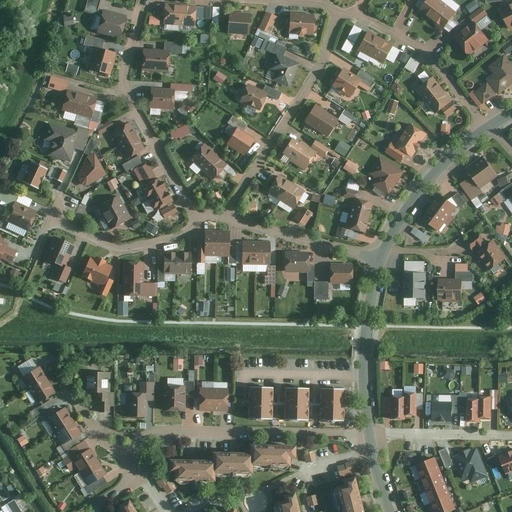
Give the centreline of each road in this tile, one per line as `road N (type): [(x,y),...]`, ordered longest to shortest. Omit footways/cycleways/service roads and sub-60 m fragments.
road 1 (residential): [(126,457),(133,441),(162,433),(370,438)]
road 2 (residential): [(145,0),(125,69),(127,93),(175,184),(201,213)]
road 3 (residential): [(227,219),(314,78),(339,11)]
road 4 (residential): [(486,129),(422,49),(339,11)]
road 5 (residential): [(368,432),(367,326),(381,257)]
road 6 (residential): [(49,220),(129,248),(186,233),(201,213)]
road 7 (residential): [(383,251),(428,182),(486,129)]
road 8 (residential): [(227,219),(381,257)]
road 9 (residential): [(368,432),(511,434)]
road 10 (residential): [(126,457),(100,439),(59,377),(55,351)]
